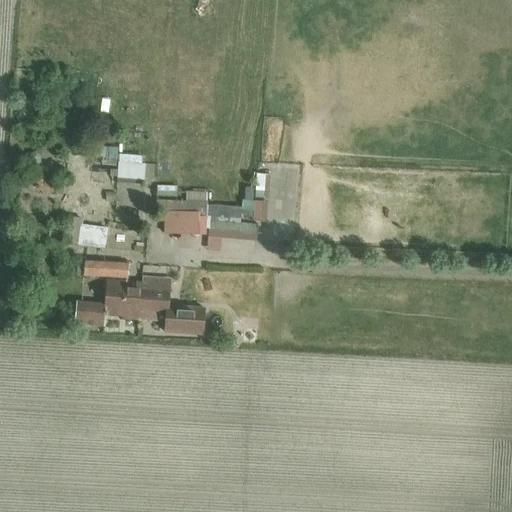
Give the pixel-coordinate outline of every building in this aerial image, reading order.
[(146,180),(146,157),(121,156),(120,179),(146,180)] [(208,206),(207,217),(207,218),(265,222),(266,202),(252,201),(254,181),(245,180),(244,199),(241,199),(241,208),(208,206)] [(176,196),(176,186),(156,186),(156,196),(176,196)] [(163,233),(190,233),(205,233),(207,192),(186,191),(185,200),(157,200),(156,210),(163,211),(163,233)] [(209,220),(208,233),(207,251),(220,251),(221,237),(256,240),(257,224),(209,220)] [(63,244),(103,249),(106,228),(87,225),(85,234),(81,234),(82,224),(68,222),(67,232),(64,231),(63,244)] [(85,261),(83,277),(127,280),(129,263),(85,261)] [(139,320),(142,282),(107,279),(105,304),(77,302),(75,324),(103,326),(104,315),(123,316),(123,319),(139,320)] [(170,285),(142,282),(139,320),(167,322),(167,331),(201,334),(204,305),(169,302),(170,285)]
